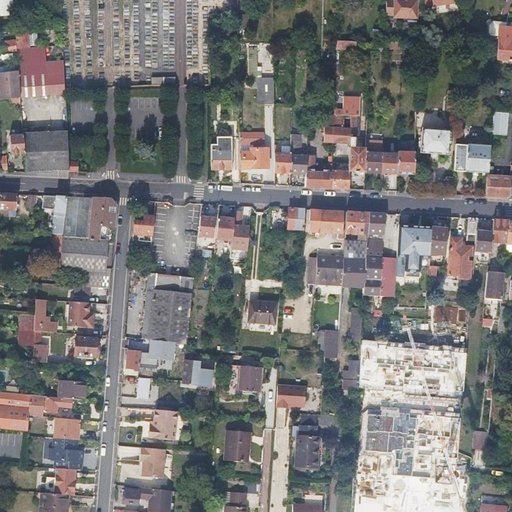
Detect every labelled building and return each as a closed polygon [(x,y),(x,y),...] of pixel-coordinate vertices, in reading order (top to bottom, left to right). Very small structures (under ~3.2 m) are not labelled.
[(0,0),(0,16),(14,15),(12,0),(0,0)] [(490,36),(498,37),(499,27),(499,23),(493,22),(489,26),(488,34),(490,36)] [(498,37),(498,40),(496,60),(511,61),(511,28),(506,28),(499,27),(498,37)] [(64,95),(64,91),(62,61),(45,62),(44,47),(29,48),(27,31),(15,32),(16,41),(17,52),(18,71),(20,98),(64,95)] [(1,54),(17,52),(16,41),(0,42),(1,54)] [(357,43),(338,42),(337,50),(357,51),(357,43)] [(247,79),(255,79),(255,75),(255,44),(247,44),(247,79)] [(0,100),(9,99),(20,98),(18,71),(0,73),(0,100)] [(152,87),(175,87),(175,78),(152,79),(152,87)] [(260,79),(257,79),(256,104),(273,104),(273,79),(260,79)] [(159,88),(159,100),(172,99),(171,88),(159,88)] [(238,121),(237,90),(211,90),(212,121),(238,121)] [(458,109),(459,93),(448,93),(447,108),(458,109)] [(350,117),(349,144),(348,167),(348,172),(364,173),(365,153),(365,149),(365,142),(366,139),(358,139),(360,98),(343,97),(343,110),(334,110),(334,114),(334,116),(342,116),(350,117)] [(321,114),(308,113),(307,126),(323,126),(333,127),(334,116),(334,114),(321,114)] [(492,114),(490,136),(507,136),(508,115),(492,114)] [(349,144),(350,117),(342,116),(341,127),(333,127),(332,143),(349,144)] [(333,127),(323,126),(322,143),(332,143),(333,127)] [(421,130),(415,130),(415,132),(415,146),(420,147),(420,154),(448,156),(449,131),(422,129),(421,130)] [(398,152),(397,155),(396,174),(414,175),(415,146),(415,132),(409,131),(408,146),(411,148),(411,153),(398,152)] [(68,163),(66,133),(22,134),(22,135),(23,155),(25,173),(68,172),(68,163)] [(10,155),(23,155),(22,135),(8,136),(10,155)] [(249,153),(249,149),(249,143),(248,143),(248,135),(238,135),(238,153),(249,153)] [(262,135),(248,135),(248,143),(249,143),(262,143),(262,135)] [(300,135),(290,135),(289,154),(288,174),(304,175),(306,157),(299,157),(300,135)] [(216,144),(210,144),(210,169),(231,169),(231,136),(216,137),(216,144)] [(365,149),(365,153),(364,173),(380,174),(381,154),(382,143),(365,142),(365,149)] [(489,148),(456,146),(454,172),(487,174),(487,168),(489,148)] [(249,153),(238,153),(239,169),(267,168),(267,149),(249,149),(249,153)] [(289,154),(273,153),(273,173),(288,174),(289,154)] [(397,155),(381,154),(380,174),(396,174),(397,155)] [(306,155),(306,157),(304,175),(304,187),(330,189),(331,174),(319,173),(320,155),(306,155)] [(68,172),(69,172),(89,171),(89,163),(68,163),(68,172)] [(348,190),(348,172),(348,167),(342,167),(341,172),(331,171),(331,174),(330,189),(348,190)] [(487,168),(487,174),(485,198),(505,199),(508,195),(510,179),(492,178),(492,168),(487,168)] [(443,178),(442,196),(452,196),(453,178),(443,178)] [(0,193),(0,215),(15,216),(17,195),(0,193)] [(26,212),(35,212),(37,196),(28,196),(26,212)] [(48,234),(55,235),(63,235),(66,198),(43,196),(42,209),(54,209),(52,230),(48,230),(48,234)] [(60,270),(75,271),(84,272),(110,274),(115,205),(110,199),(101,199),(100,198),(92,197),(92,199),(89,239),(63,237),(61,254),(60,270)] [(89,239),(92,199),(66,198),(63,235),(63,237),(89,239)] [(305,210),(289,210),(288,229),(304,230),(305,210)] [(234,211),(233,221),(230,245),(230,251),(246,252),(249,227),(239,226),(240,211),(234,211)] [(319,234),(320,211),(310,211),(308,234),(319,234)] [(342,241),(344,213),(320,211),(319,234),(318,236),(321,237),(321,234),(337,235),(337,240),(342,241)] [(366,243),(366,241),(368,214),(347,213),(345,234),(352,234),(352,242),(366,243)] [(385,217),(385,215),(368,214),(366,241),(369,241),(383,242),(384,221),(385,220),(385,218),(385,217)] [(139,223),(134,223),(133,234),(139,235),(139,241),(151,242),(154,217),(144,216),(144,220),(140,219),(139,223)] [(215,219),(200,217),(198,237),(213,239),(215,219)] [(233,221),(217,219),(215,239),(223,240),(223,244),(230,245),(233,221)] [(467,244),(474,245),(475,232),(476,220),(467,219),(465,241),(467,244)] [(491,232),(490,244),(501,245),(501,250),(499,250),(498,258),(500,258),(500,264),(504,264),(505,250),(507,221),(492,221),(491,232)] [(395,261),(394,276),(418,277),(419,268),(427,268),(428,260),(430,229),(398,227),(395,261)] [(446,230),(430,229),(428,260),(442,261),(442,259),(444,259),(446,230)] [(474,245),(473,253),(489,254),(490,244),(491,232),(475,232),(474,245)] [(53,253),(61,254),(63,237),(63,235),(55,235),(53,253)] [(276,237),(268,236),(266,253),(275,253),(276,237)] [(460,239),(450,239),(446,277),(456,277),(456,280),(468,281),(470,263),(467,262),(467,257),(470,257),(471,248),(460,247),(460,239)] [(345,242),(342,288),(363,289),(365,264),(365,259),(366,243),(352,242),(345,242)] [(315,285),(318,250),(309,250),(306,284),(315,285)] [(318,250),(315,285),(339,286),(341,252),(318,250)] [(229,260),(230,252),(223,252),(221,264),(229,264),(229,260)] [(43,253),(42,269),(60,270),(61,254),(53,253),(43,253)] [(363,296),(393,297),(394,276),(395,261),(365,259),(365,264),(363,289),(363,296)] [(75,271),(74,287),(83,287),(84,272),(75,271)] [(84,272),(83,287),(109,289),(110,274),(84,272)] [(503,274),(488,273),(485,299),(501,301),(503,274)] [(148,274),(141,340),(141,341),(169,343),(178,344),(186,345),(193,278),(148,274)] [(34,316),(33,331),(40,331),(43,331),(44,318),(45,300),(36,299),(34,316)] [(67,326),(92,327),(93,318),(88,317),(89,312),(89,303),(69,302),(67,326)] [(249,302),(247,323),(273,325),(275,304),(249,302)] [(501,308),(500,314),(497,343),(504,343),(507,309),(501,308)] [(351,342),(360,343),(361,333),(362,317),(362,310),(353,310),(351,342)] [(19,315),(18,330),(33,331),(34,316),(19,315)] [(44,318),(43,331),(52,332),(55,332),(56,323),(47,323),(47,318),(44,318)] [(18,330),(17,345),(32,347),(32,344),(33,331),(18,330)] [(365,369),(375,370),(377,331),(367,331),(365,369)] [(326,332),(324,357),(338,358),(339,332),(326,332)] [(96,335),(92,335),(92,339),(75,338),(73,356),(95,357),(96,339),(95,339),(96,335)] [(411,367),(412,346),(384,344),(383,365),(411,367)] [(138,369),(140,352),(130,351),(130,349),(128,349),(126,368),(138,369)] [(185,354),(181,385),(197,387),(210,388),(211,372),(198,371),(199,363),(195,363),(196,354),(185,354)] [(359,362),(349,361),(349,371),(344,371),(343,380),(358,381),(359,362)] [(238,366),(237,392),(261,393),(263,367),(238,366)] [(150,381),(139,380),(137,399),(148,400),(150,381)] [(347,391),(357,391),(358,381),(343,380),(342,391),(347,391)] [(71,400),(82,401),(84,383),(59,381),(58,398),(70,400),(71,400)] [(287,408),(292,409),(294,389),(277,388),(276,410),(287,411),(287,408)] [(305,389),(294,389),(292,409),(304,409),(305,389)] [(0,429),(26,431),(27,415),(29,396),(18,395),(0,392),(0,429)] [(27,415),(41,417),(42,409),(46,410),(46,411),(46,412),(56,413),(56,412),(56,407),(70,408),(70,400),(58,398),(29,396),(27,415)] [(173,411),(151,408),(150,425),(149,430),(145,430),(145,436),(171,439),(173,411)] [(411,438),(412,410),(388,409),(387,438),(411,438)] [(300,427),(316,428),(317,417),(307,416),(301,416),(300,427)] [(316,428),(300,427),(300,436),(298,436),(295,468),(304,468),(311,469),(315,469),(316,457),(318,437),(315,437),(316,428)] [(74,440),(88,441),(88,433),(56,431),(55,439),(74,440)] [(249,433),(226,431),(224,462),(246,463),(249,433)] [(471,450),(486,450),(488,432),(473,431),(471,450)] [(55,469),(78,470),(78,463),(82,462),(82,451),(74,450),(74,440),(55,439),(53,439),(52,448),(48,448),(47,460),(55,461),(55,469)] [(142,460),(142,464),(142,479),(163,479),(164,451),(139,450),(139,460),(142,460)] [(454,467),(468,468),(470,456),(456,454),(454,467)] [(315,469),(311,469),(311,470),(318,471),(319,458),(316,457),(315,469)] [(386,489),(385,497),(405,498),(407,466),(372,465),(371,489),(386,489)] [(168,511),(170,490),(140,487),(139,491),(126,489),(125,492),(124,494),(123,503),(137,504),(137,498),(148,499),(147,511),(168,511)] [(64,511),(66,496),(41,494),(39,511),(64,511)] [(225,507),(224,511),(246,511),(246,508),(243,508),(244,495),(229,494),(229,507),(225,507)] [(454,511),(456,498),(424,496),(422,511),(454,511)]
